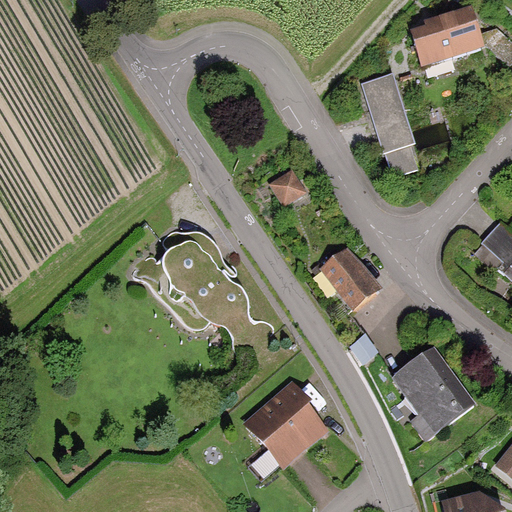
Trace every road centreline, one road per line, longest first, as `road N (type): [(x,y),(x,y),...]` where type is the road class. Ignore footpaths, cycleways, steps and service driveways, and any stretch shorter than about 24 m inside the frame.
road 1 (unclassified): [(162,79),(173,111),(347,376),(405,511)]
road 2 (residential): [(405,252),(371,225),(267,62),(221,48),(196,54),(162,79)]
road 3 (residential): [(511,360),(427,294),(405,252)]
road 4 (residential): [(405,252),(511,140)]
road 5 (track): [(398,0),(298,104)]
